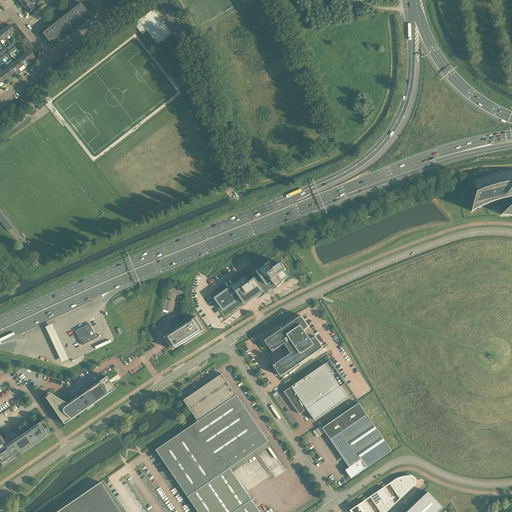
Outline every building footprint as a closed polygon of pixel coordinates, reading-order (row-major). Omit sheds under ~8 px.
[(34,8),(30,3),(24,8),(28,13),(34,8)] [(75,7),(70,11),(67,13),(74,22),(87,12),(80,3),(75,7)] [(153,9),(139,20),(157,44),(171,33),(153,9)] [(62,32),(74,22),(67,13),(55,23),(62,32)] [(49,42),(62,32),(55,23),(42,33),(49,42)] [(11,33),(14,30),(12,28),(9,24),(4,28),(9,34),(10,36),(12,34),(11,33)] [(0,31),(0,32),(5,39),(7,38),(6,36),(9,34),(4,28),(0,31)] [(31,53),(30,50),(29,50),(26,53),(25,52),(23,54),(24,55),(24,54),(29,61),(34,57),(31,53)] [(24,65),(29,61),(24,54),(24,55),(21,57),(20,56),(18,58),(24,65)] [(18,69),(24,65),(18,58),(16,59),(16,60),(13,63),(18,69)] [(7,66),(13,74),(18,69),(13,63),(10,65),(9,64),(7,66)] [(7,78),(13,74),(7,66),(5,68),(5,69),(2,71),(7,78)] [(40,109),(45,105),(48,103),(46,100),(38,106),(38,107),(38,108),(39,109),(39,108),(40,109)] [(511,181),(509,182),(501,183),(493,185),(485,188),(478,191),(472,211),(478,208),(485,205),(492,202),(495,201),(502,199),(508,197),(511,196),(511,205),(502,215),(508,215),(511,215),(511,181)] [(0,223),(5,229),(9,226),(0,215),(0,223)] [(215,298),(212,300),(225,318),(245,303),(246,304),(263,291),(265,294),(268,292),(273,290),(275,289),(294,278),(279,253),(256,269),(251,272),(245,277),(215,298)] [(323,347),(301,315),(265,340),(273,351),(284,343),(291,353),(273,365),(281,376),(323,347)] [(196,317),(168,335),(164,337),(165,337),(173,349),(172,349),(172,350),(204,329),(203,329),(196,318),(196,317)] [(89,324),(75,330),(75,331),(81,345),(82,345),(96,339),(96,338),(90,324),(89,324)] [(66,360),(49,325),(43,328),(57,357),(60,362),(66,360)] [(348,397),(340,386),(325,364),(284,392),(300,414),(304,411),(303,409),(306,408),(307,409),(315,420),(348,397)] [(222,374),(184,400),(198,421),(156,450),(198,511),(260,511),(233,472),(271,445),(222,374)] [(45,396),(45,397),(46,397),(45,398),(47,401),(48,402),(55,411),(63,424),(86,409),(86,410),(93,405),(92,404),(115,389),(112,385),(109,381),(106,376),(86,390),(85,391),(84,391),(84,389),(80,390),(79,390),(78,390),(77,391),(77,392),(75,395),(76,396),(76,397),(74,398),(66,403),(54,396),(53,395),(50,393),(49,393),(48,393),(47,393),(47,394),(46,394),(46,395),(45,395),(45,396)] [(346,470),(351,478),(392,451),(367,414),(359,403),(323,428),(349,467),(346,470)] [(14,431),(9,434),(2,439),(0,435),(0,462),(2,466),(15,457),(14,456),(19,452),(20,454),(50,433),(42,420),(18,437),(14,431)] [(397,479),(390,484),(400,499),(414,485),(415,484),(415,483),(415,482),(415,481),(415,480),(415,479),(414,478),(414,477),(413,477),(412,476),(411,476),(410,476),(409,476),(407,476),(405,476),(403,477),(401,477),(400,478),(398,478),(397,479)] [(120,511),(100,482),(55,511),(120,511)] [(370,497),(380,511),(385,511),(395,503),(384,487),(370,497)] [(437,511),(442,507),(428,492),(406,511),(437,511)] [(372,511),(365,500),(351,510),(352,511),(372,511)]
